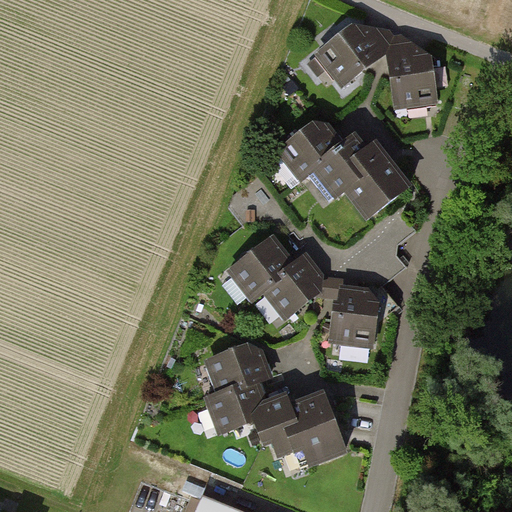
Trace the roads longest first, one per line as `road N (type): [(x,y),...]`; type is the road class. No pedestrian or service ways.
road 1 (residential): [(376,511),(455,153)]
road 2 (track): [(511,64),(351,0)]
